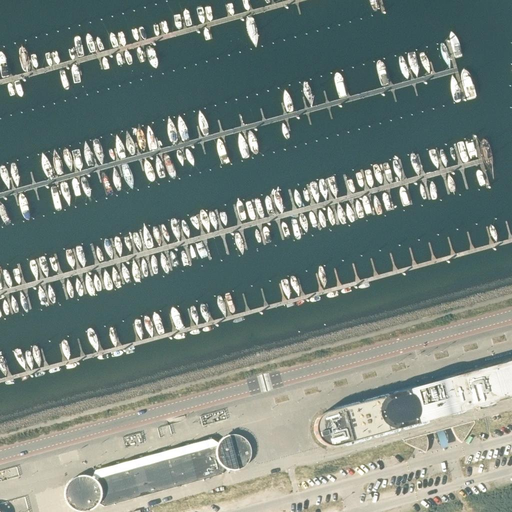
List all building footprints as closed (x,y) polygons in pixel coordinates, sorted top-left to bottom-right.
[(169,147),(164,127),(154,130),(156,138),(159,147),(161,149),(169,147)] [(364,217),(359,197),(353,199),(352,204),(357,220),(364,217)] [(265,245),(273,242),(268,222),(261,224),(261,229),(265,245)] [(451,428),(452,431),(452,432),(452,433),(453,434),(453,435),(454,437),(455,438),(456,439),(458,441),(459,442),(461,443),(474,424),(473,421),(447,428),(443,416),(511,397),(511,364),(506,366),(506,365),(505,365),(505,366),(492,370),(492,369),(491,369),(491,370),(477,374),(477,373),(476,373),(476,374),(463,378),(462,377),(461,377),(462,378),(448,382),(448,381),(447,381),(447,382),(434,385),(434,384),(425,387),(418,389),(418,390),(405,393),(404,393),(404,394),(390,397),(389,397),(389,398),(376,401),(374,401),(374,402),(361,405),(360,405),(360,406),(346,409),(345,409),(346,410),(333,413),(332,410),(331,411),(330,411),(328,411),(326,411),(324,412),(322,413),(321,414),(319,415),(319,416),(318,417),(317,418),(316,419),(316,420),(315,422),(314,423),(314,424),(313,426),(313,427),(313,429),(313,431),(313,432),(314,434),(315,436),(315,437),(315,438),(317,440),(317,441),(319,442),(320,443),(322,445),(324,446),(325,446),(326,446),(329,447),(331,447),(333,447),(334,447),(335,447),(337,446),(338,446),(340,445),(342,445),(342,444),(426,421),(429,433),(402,441),(403,443),(424,453),(425,451),(426,450),(426,449),(426,448),(427,447),(427,446),(427,445),(427,443),(427,441),(426,440),(426,438),(425,435),(431,434),(431,433),(438,431),(444,429),(445,430),(451,428)] [(247,443),(245,441),(244,440),(244,439),(242,438),(240,437),(238,436),(237,436),(235,435),(234,435),(233,435),(232,435),(231,435),(229,435),(227,436),(225,436),(223,437),(222,438),(220,439),(219,440),(218,441),(218,442),(217,444),(216,445),(212,446),(220,475),(223,469),(225,470),(226,470),(228,471),(229,471),(232,471),(233,471),(234,471),(236,471),(237,470),(239,470),(241,469),(243,467),(244,467),(245,465),(246,464),(247,463),(248,461),(248,460),(249,458),(249,457),(250,456),(250,455),(250,454),(250,453),(250,451),(250,450),(249,449),(249,446),(248,445),(248,444),(247,444),(247,443)] [(220,475),(212,446),(189,452),(197,481),(220,475)] [(185,485),(197,481),(189,452),(177,456),(185,485)] [(173,488),(185,485),(177,456),(165,459),(173,488)] [(150,494),(173,488),(165,459),(142,465),(150,494)] [(138,497),(150,494),(142,465),(130,468),(138,497)] [(103,507),(138,497),(130,468),(95,478),(103,507)] [(95,478),(91,479),(90,478),(89,478),(87,477),(85,477),(83,476),(82,476),(80,476),(78,477),(76,477),(74,478),(73,478),(71,480),(69,481),(68,483),(66,484),(66,485),(65,486),(65,487),(65,488),(64,489),(64,491),(64,493),(64,494),(64,495),(64,496),(64,497),(64,498),(64,499),(65,500),(66,502),(66,503),(67,505),(69,507),(70,508),(71,509),(73,510),(74,511),(75,511),(77,511),(78,511),(84,511),(85,511),(86,511),(88,511),(89,511),(89,510),(91,509),(92,509),(93,508),(94,506),(96,504),(103,507),(95,478)]
